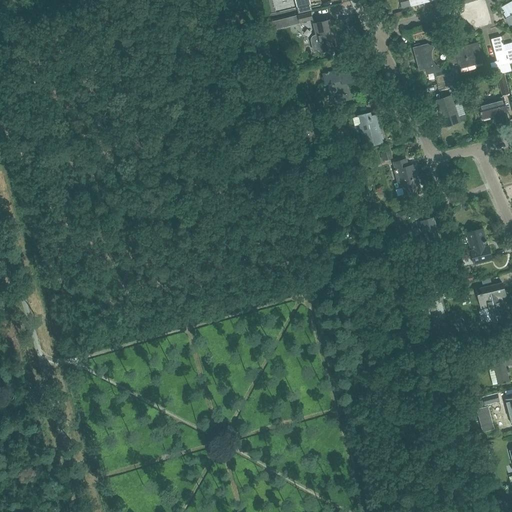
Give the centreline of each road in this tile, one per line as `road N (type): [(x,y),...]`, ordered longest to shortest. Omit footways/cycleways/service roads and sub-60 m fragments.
road 1 (residential): [(477,148),(448,156),(427,147),(372,31)]
road 2 (residential): [(372,31),(452,9),(471,9),(491,25)]
